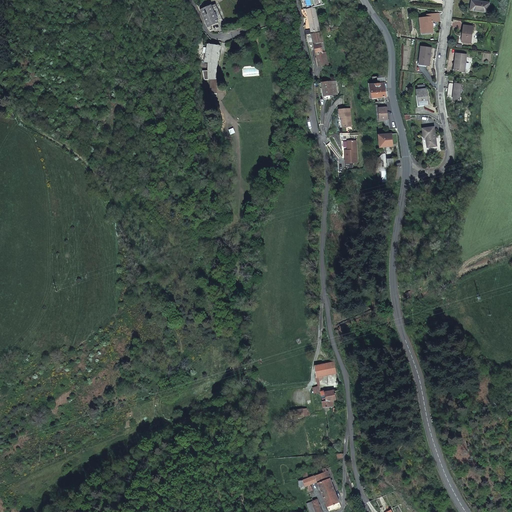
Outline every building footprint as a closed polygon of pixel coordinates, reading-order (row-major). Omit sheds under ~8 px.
[(491,3),(473,1),(472,10),(489,12),(491,3)] [(211,6),(202,10),(211,30),(213,29),(212,25),(218,22),(216,17),(213,9),(211,6)] [(218,7),(213,9),(216,17),(221,15),(218,7)] [(315,8),(307,10),(311,33),(319,32),(315,8)] [(425,32),(435,31),(434,20),(442,19),(441,12),(429,13),(429,16),(422,17),(423,28),(424,27),(425,32)] [(475,25),(465,24),(463,40),(473,42),(475,25)] [(320,33),(306,35),(307,40),(308,43),(313,42),(317,67),(325,66),(320,33)] [(221,45),(218,44),(208,44),(206,62),(210,62),(209,78),(217,78),(221,45)] [(423,45),(421,63),(431,64),(433,47),(423,45)] [(468,53),(457,52),(455,69),(465,70),(468,53)] [(338,93),(336,81),(323,83),(325,95),(338,93)] [(462,83),(449,81),(447,96),(453,96),(453,98),(460,99),(462,83)] [(374,98),(382,97),(387,96),(384,83),(371,85),(374,98)] [(428,86),(418,86),(419,102),(429,101),(428,86)] [(350,107),(339,108),(340,116),(342,116),(343,126),(352,125),(350,107)] [(435,124),(423,125),(425,135),(427,134),(428,145),(437,143),(435,124)] [(392,134),(380,135),(381,148),(394,147),(392,134)] [(350,149),(346,149),(347,162),(359,162),(358,140),(349,140),(349,147),(350,148),(350,149)] [(334,362),(318,367),(319,381),(323,380),(322,377),(337,372),(334,362)] [(325,406),(326,409),(330,408),(330,405),(334,404),(333,398),(336,397),(334,389),(326,390),(322,391),(324,406),(325,406)] [(293,411),(294,418),(305,417),(304,409),(293,411)] [(307,484),(309,490),(312,489),(310,484),(318,481),(329,511),(341,506),(329,474),(332,472),(330,467),(326,468),(327,471),(309,478),(307,471),(303,472),(304,480),(305,485),(307,484)] [(315,500),(311,503),(317,511),(322,511),(323,511),(315,500)] [(317,511),(311,503),(307,506),(310,511),(317,511)]
